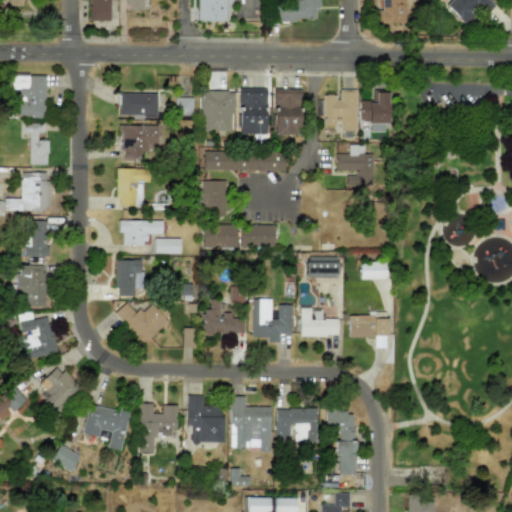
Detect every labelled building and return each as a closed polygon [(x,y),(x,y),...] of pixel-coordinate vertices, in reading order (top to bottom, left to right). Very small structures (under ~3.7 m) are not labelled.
[(108,20),(107,0),(88,0),(88,20),(108,20)] [(123,0),(124,10),(141,10),(141,0),(123,0)] [(224,0),(195,0),(195,21),(224,21),(224,0)] [(271,0),(271,20),(316,20),(316,0),(271,0)] [(404,22),(404,0),(380,0),(381,10),(376,10),(376,23),(404,22)] [(492,2),(490,0),(448,0),(444,4),(465,26),(492,2)] [(17,89),(18,117),(44,116),(43,74),(9,75),(10,89),(17,89)] [(236,134),(263,134),(264,88),(237,87),(236,134)] [(271,134),(296,135),(297,88),(272,88),(271,134)] [(354,89),(336,89),(336,94),(321,94),(321,125),(336,126),(336,130),(354,130),(354,89)] [(230,91),(199,91),(199,130),(230,130),(230,91)] [(367,131),(385,131),(386,92),(372,91),(372,100),(358,100),(357,122),(368,122),(367,131)] [(156,93),(118,92),(117,115),(156,116),(156,93)] [(191,97),(172,97),(172,116),(191,115),(191,97)] [(26,132),(27,164),(45,164),(45,140),(35,140),(35,132),(41,132),(41,122),(20,123),(21,132),(26,132)] [(119,125),(119,158),(139,158),(138,149),(158,148),(158,125),(119,125)] [(371,185),(370,154),(361,154),(361,145),(347,145),(347,153),(333,153),(333,171),(344,171),(344,185),(371,185)] [(282,152),(201,150),(201,169),(281,171),(282,152)] [(115,206),(133,205),(133,181),(144,181),(144,168),(114,168),(115,206)] [(223,180),(200,180),(200,215),(223,215),(223,180)] [(44,220),(25,219),(24,256),(43,256),(44,220)] [(120,244),(143,245),(143,233),(159,234),(159,220),(116,219),(116,233),(120,233),(120,244)] [(200,247),(234,247),(234,224),(200,225),(200,247)] [(271,224),(237,225),(238,247),(272,247),(271,224)] [(178,238),(152,238),(152,253),(177,253),(178,238)] [(335,256),(304,256),(304,277),(335,276),(335,256)] [(113,259),(113,296),(132,296),(132,287),(139,287),(139,259),(113,259)] [(383,261),(358,262),(358,279),(383,278),(383,261)] [(42,306),(41,264),(14,265),(15,296),(25,295),(25,307),(42,306)] [(268,299),(250,298),(249,336),(265,337),(265,341),(277,342),(278,333),(288,333),(289,304),(275,304),(275,319),(268,319),(268,299)] [(241,335),(242,316),(217,315),(217,299),(207,299),(207,311),(200,310),(199,333),(241,335)] [(147,302),(134,314),(123,302),(111,313),(139,343),(169,316),(160,306),(155,311),(147,302)] [(298,336),(335,336),(335,318),(319,319),(319,308),(297,308),(298,336)] [(346,337),(373,337),(372,347),(384,347),(385,318),(371,318),(371,315),(346,315),(346,337)] [(191,348),(192,328),(180,328),(179,347),(191,348)] [(48,393),(40,401),(54,413),(78,387),(55,365),(37,384),(48,393)] [(0,420),(23,399),(12,387),(2,397),(0,395),(0,420)] [(220,442),(220,405),(200,405),(200,395),(184,394),(184,425),(188,425),(188,441),(220,442)] [(268,406),(242,406),(242,395),(228,396),(228,447),(257,447),(257,451),(268,451),(268,406)] [(118,450),(126,412),(86,403),(80,433),(107,438),(105,447),(118,450)] [(150,403),(136,403),(136,451),(150,451),(150,436),(168,436),(168,429),(174,429),(174,404),(160,404),(160,413),(150,413),(150,403)] [(291,441),(314,441),(314,408),(273,408),(273,442),(287,442),(287,425),(291,425),(291,441)] [(351,474),(352,410),(324,410),(323,428),(335,428),(334,474),(351,474)] [(76,455),(57,445),(48,460),(68,471),(76,455)] [(227,485),(246,485),(247,476),(237,476),(237,468),(227,468),(227,485)] [(346,511),(346,493),(331,493),(331,504),(318,504),(318,511),(346,511)] [(405,511),(430,511),(431,495),(406,494),(405,511)] [(293,511),(294,497),(245,496),(245,511),(293,511)]
